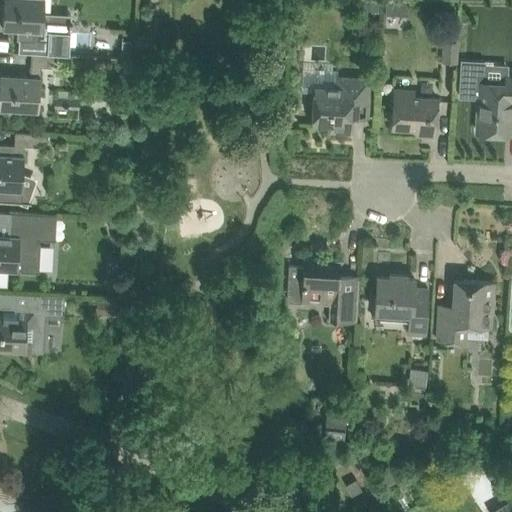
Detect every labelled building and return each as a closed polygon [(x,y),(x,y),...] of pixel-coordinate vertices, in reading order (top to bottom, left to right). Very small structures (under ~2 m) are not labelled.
[(72,14),(57,12),(44,12),(45,0),(4,0),(3,27),(20,28),(20,39),(19,39),(19,52),(32,53),(61,54),(61,53),(70,54),(72,14)] [(360,2),(360,14),(379,15),(380,3),(360,2)] [(386,3),(386,18),(409,19),(409,3),(386,3)] [(443,59),(458,60),(459,40),(445,40),(443,59)] [(60,66),(61,54),(32,53),(31,77),(0,75),(0,79),(0,107),(39,109),(41,65),(60,66)] [(511,75),(505,75),(505,83),(481,82),(482,63),(461,62),(460,96),(479,97),(477,132),(511,134),(511,75)] [(314,86),(313,106),(312,124),(330,125),(329,131),(345,132),(345,126),(353,126),(353,115),(368,116),(370,77),(339,76),(338,87),(314,86)] [(413,95),(414,90),(394,89),(392,127),(417,128),(417,135),(435,136),(438,96),(413,95)] [(0,200),(21,202),(24,145),(43,146),(44,134),(16,132),(15,146),(1,145),(1,155),(0,155),(0,200)] [(0,267),(21,269),(21,270),(39,271),(39,270),(37,270),(38,244),(41,244),(41,242),(38,242),(38,238),(55,239),(56,237),(53,237),(54,215),(57,215),(57,214),(0,210),(0,267)] [(289,265),(287,298),(331,301),(330,319),(356,321),(359,275),(339,273),(340,260),(304,258),(303,266),(289,265)] [(377,276),(374,318),(408,320),(408,332),(425,334),(428,288),(415,288),(415,279),(409,278),(409,275),(389,274),(389,277),(377,276)] [(439,304),(438,324),(437,340),(465,342),(466,326),(491,327),(493,281),(455,279),(454,305),(439,304)] [(0,315),(0,347),(43,350),(43,349),(41,349),(42,313),(45,313),(64,314),(65,295),(19,292),(18,306),(2,305),(2,316),(0,315)] [(121,298),(98,297),(97,314),(121,315),(121,298)] [(411,368),(410,383),(427,384),(428,369),(411,368)] [(326,416),(324,439),(344,440),(346,418),(326,416)] [(356,479),(346,485),(352,495),(362,489),(356,479)] [(511,511),(511,503),(509,498),(487,510),(488,511),(511,511)]
